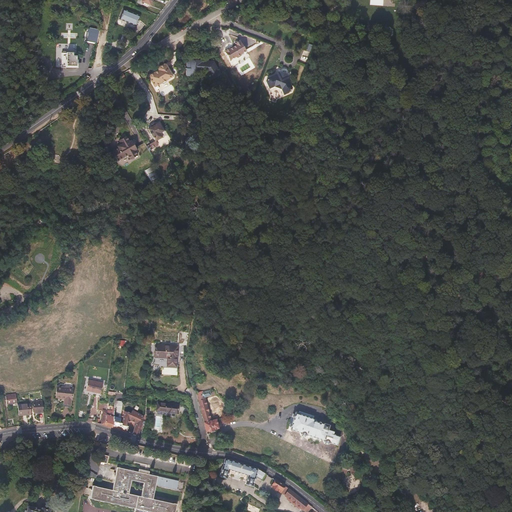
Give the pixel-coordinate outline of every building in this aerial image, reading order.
[(136,26),(140,16),(123,9),(119,19),(136,26)] [(97,43),(100,30),(89,28),(87,41),(97,43)] [(229,53),(229,52),(228,51),(223,54),(224,55),(229,64),(234,61),(235,61),(236,61),(241,58),(241,57),(246,53),(240,44),(239,44),(238,43),(233,46),(235,48),(231,51),(231,52),(229,53)] [(68,67),(77,67),(77,55),(71,55),(71,53),(68,53),(68,67)] [(216,70),(216,58),(186,57),(186,74),(195,74),(195,69),(216,70)] [(166,82),(172,78),(164,67),(162,67),(156,70),(156,72),(157,73),(152,76),(148,79),(147,81),(153,90),(159,86),(162,87),(165,85),(166,82)] [(286,80),(287,77),(284,76),(285,75),(278,73),(277,74),(275,73),(274,75),(266,79),(265,83),(268,89),(273,87),(279,89),(283,94),(289,91),(290,90),(286,80)] [(159,122),(149,129),(156,140),(163,136),(162,133),(165,131),(159,122)] [(156,140),(148,145),(151,151),(158,147),(158,144),(156,140)] [(122,152),(113,157),(118,166),(128,160),(130,165),(137,161),(135,156),(137,155),(137,154),(145,149),(140,142),(132,147),(131,146),(129,147),(126,142),(119,146),(122,152)] [(151,168),(145,171),(152,184),(157,180),(151,168)] [(39,215),(36,219),(38,220),(37,222),(40,224),(41,222),(43,223),(46,219),(39,215)] [(163,367),(162,374),(176,375),(177,355),(184,356),(184,346),(155,344),(154,357),(167,358),(166,368),(163,367)] [(103,383),(88,380),(86,390),(86,391),(93,392),(101,394),(103,383)] [(73,388),(57,386),(55,398),(64,399),(63,404),(70,405),(71,400),(72,400),(73,388)] [(210,391),(195,394),(196,396),(205,439),(208,438),(208,436),(212,435),(212,433),(216,433),(214,422),(209,423),(203,396),(211,394),(210,391)] [(16,394),(5,396),(6,404),(17,403),(16,394)] [(33,402),(34,413),(44,412),(42,401),(33,402)] [(120,423),(120,422),(122,402),(117,401),(116,407),(117,407),(116,413),(117,413),(117,414),(119,414),(119,418),(114,416),(113,428),(126,432),(128,426),(127,425),(122,424),(120,423)] [(169,403),(169,404),(158,402),(157,410),(168,412),(168,413),(178,414),(179,404),(169,403)] [(102,410),(101,424),(105,425),(107,411),(107,410),(106,409),(107,404),(99,403),(98,410),(102,410)] [(19,415),(31,414),(30,404),(18,405),(19,415)] [(107,410),(107,411),(105,425),(113,428),(114,416),(114,411),(112,411),(107,410)] [(132,434),(138,436),(143,421),(142,420),(144,416),(132,410),(130,413),(124,411),(122,423),(122,424),(127,425),(127,422),(129,423),(130,420),(136,423),(132,434)] [(293,413),(292,417),(291,416),(290,419),(292,419),(290,428),(288,427),(286,432),(289,432),(289,434),(290,435),(291,435),(293,433),(302,436),(302,438),(303,439),(308,440),(310,438),(323,442),(323,443),(324,445),(329,446),(330,445),(332,444),(338,446),(340,437),(332,435),(332,433),(326,431),(328,426),(312,422),(312,420),(297,416),(297,414),(297,413),(294,412),(293,413)] [(106,463),(108,457),(100,455),(99,462),(106,463)] [(258,469),(231,460),(224,459),(219,476),(226,478),(227,475),(229,476),(230,476),(231,473),(235,474),(233,478),(234,478),(239,480),(239,479),(240,476),(244,477),(243,480),(245,481),(245,484),(253,486),(255,478),(257,478),(257,477),(261,480),(265,474),(262,472),(259,470),(258,469)] [(86,488),(84,495),(90,497),(90,498),(135,508),(147,511),(151,511),(174,511),(176,504),(152,499),(156,485),(165,487),(167,478),(117,467),(115,476),(112,490),(93,486),(92,489),(86,488)] [(285,486),(275,480),(271,485),(272,486),(271,487),(271,488),(277,491),(277,492),(280,493),(281,492),(285,486)] [(285,495),(289,488),(285,486),(281,492),(285,495)] [(308,504),(289,488),(285,495),(284,496),(302,511),(303,510),(305,511),(308,511),(309,511),(312,507),(308,504)] [(368,511),(382,504),(379,499),(357,511),(368,511)]
